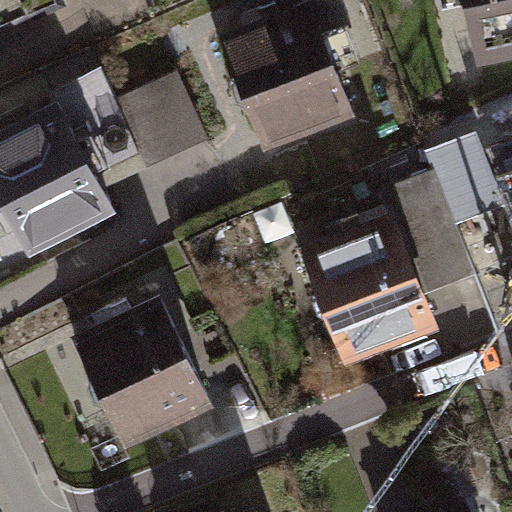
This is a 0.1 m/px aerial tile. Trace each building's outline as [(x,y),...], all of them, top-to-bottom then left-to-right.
[(47,0),(0,0),(0,23),(49,2),(47,0)] [(320,0),(307,0),(235,30),(276,129),(360,95),(320,0)] [(511,0),(462,0),(474,60),(511,52),(511,0)] [(166,69),(104,96),(137,170),(199,143),(166,69)] [(62,104),(0,136),(0,181),(32,241),(112,199),(62,104)] [(511,114),(420,149),(428,169),(446,217),(496,199),(511,240),(511,114)] [(428,169),(368,191),(382,216),(412,298),(469,273),(446,217),(428,169)] [(382,216),(289,254),(303,290),(296,303),(300,316),(317,323),(335,363),(425,325),(412,298),(382,216)] [(158,297),(81,336),(98,370),(94,383),(98,394),(113,399),(130,432),(206,393),(158,297)]
